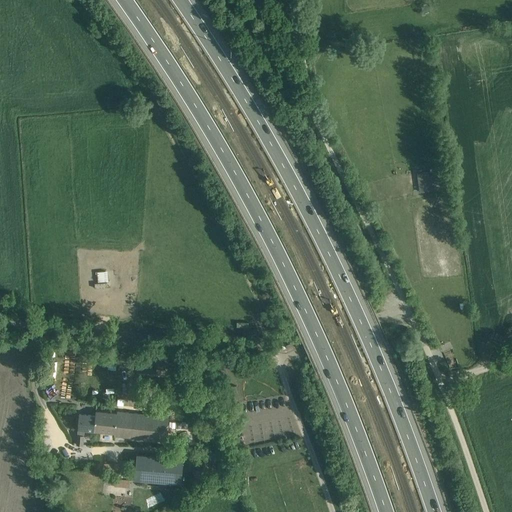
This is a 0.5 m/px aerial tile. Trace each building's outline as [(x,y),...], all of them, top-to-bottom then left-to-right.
[(435,170),(429,171),(430,173),(416,175),(419,195),(433,193),(430,175),(436,174),(435,170)] [(107,272),(97,273),(98,283),(108,282),(107,272)] [(179,356),(140,353),(139,364),(178,367),(178,370),(185,371),(185,363),(178,363),(179,356)] [(95,416),(93,431),(114,434),(114,436),(166,441),(169,416),(117,411),(117,413),(96,411),(95,416)] [(93,431),(95,416),(79,414),(76,445),(83,446),(85,430),(93,431)] [(136,455),(134,480),(181,484),(184,459),(136,455)] [(211,482),(204,467),(193,472),(200,487),(211,482)] [(115,486),(129,488),(130,480),(115,479),(115,486)]
